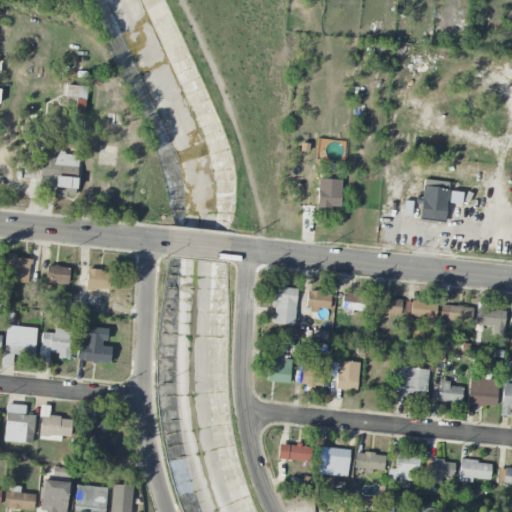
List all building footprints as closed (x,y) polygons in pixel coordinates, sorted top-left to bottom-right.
[(76,97),(75,113),(84,114),(86,87),(66,86),(65,97),(76,97)] [(77,177),(78,153),(41,150),(39,179),(55,180),(55,176),(77,177)] [(54,196),(75,197),(76,178),(55,177),(54,196)] [(341,180),(318,179),(317,208),(340,208),(341,180)] [(448,182),(423,180),(419,218),(444,221),(448,182)] [(28,283),(30,259),(12,258),(11,282),(28,283)] [(68,267),(45,266),(44,285),(67,286),(68,267)] [(110,272),(87,270),(85,287),(108,290),(110,272)] [(297,289),(275,287),(271,324),(292,326),(297,289)] [(307,312),(317,312),(317,309),(329,309),(330,292),(307,291),(307,312)] [(342,310),(364,311),(364,294),(342,293),(342,310)] [(374,298),(373,316),(400,318),(401,300),(374,298)] [(402,316),(435,319),(436,304),(404,300),(402,316)] [(440,322),(472,323),(472,307),(440,306),(440,322)] [(474,325),(503,328),(505,310),(475,308),(474,325)] [(37,329),(6,325),(1,363),(11,364),(13,354),(33,356),(37,329)] [(76,361),(109,364),(111,347),(104,346),(106,329),(85,327),(83,346),(77,345),(76,361)] [(71,331),(54,328),(53,334),(42,333),(38,360),(48,361),(49,353),(57,354),(57,358),(68,360),(71,331)] [(282,352),(268,352),(267,382),(289,383),(290,360),(282,359),(282,352)] [(329,377),(336,378),(335,389),(356,391),(359,364),(330,361),(329,377)] [(322,387),(323,371),(310,370),(310,365),(302,364),(301,386),(322,387)] [(428,370),(398,367),(394,396),(425,399),(428,370)] [(496,380),(468,379),(467,406),(496,407),(496,380)] [(461,387),(448,386),(448,382),(439,381),(438,402),(460,404),(461,387)] [(511,411),(511,384),(503,383),(499,415),(508,416),(509,411),(511,411)] [(25,406),(5,405),(3,442),(32,444),(34,416),(24,415),(25,406)] [(61,441),(61,437),(70,437),(71,418),(48,417),(48,406),(40,406),(38,440),(61,441)] [(110,422),(87,421),(86,445),(98,446),(98,456),(114,456),(115,446),(110,446),(110,422)] [(310,446),(278,445),(277,460),(310,461),(310,446)] [(346,477),(349,450),(321,447),(318,474),(346,477)] [(355,469),(362,469),(362,474),(371,475),(371,470),(383,471),(384,455),(356,453),(355,469)] [(416,457),(395,456),(394,469),(388,469),(387,480),(415,480),(416,457)] [(441,478),(453,479),(453,462),(423,461),(422,483),(441,484),(441,478)] [(458,482),(471,482),(471,479),(489,480),(490,462),(458,461),(458,482)] [(511,486),(511,469),(504,468),(502,485),(511,486)] [(65,511),(68,483),(42,480),(39,511),(45,511),(65,511)] [(32,511),(35,495),(19,493),(20,487),(7,485),(3,507),(32,511)] [(103,511),(107,489),(76,485),(72,511),(103,511)]
